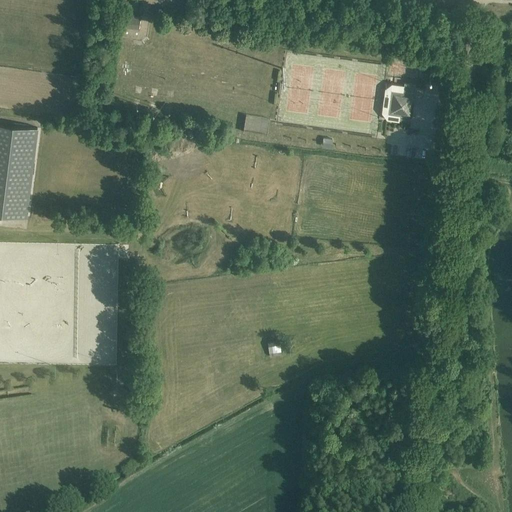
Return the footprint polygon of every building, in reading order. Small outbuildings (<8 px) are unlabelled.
[(124,15),(122,27),(139,29),(140,17),(124,15)] [(416,83),(406,82),(404,82),(402,93),(393,92),(390,112),(410,114),(412,95),(414,95),(415,89),(416,83)] [(266,133),(268,117),(247,115),(246,132),(266,133)] [(37,127),(0,122),(0,213),(26,217),(37,127)] [(329,163),(330,158),(308,154),(307,160),(329,163)] [(16,329),(24,329),(24,313),(16,313),(16,329)] [(421,324),(419,325),(424,335),(426,334),(428,329),(426,324),(421,324)] [(281,355),(280,340),(268,341),(270,356),(281,355)]
